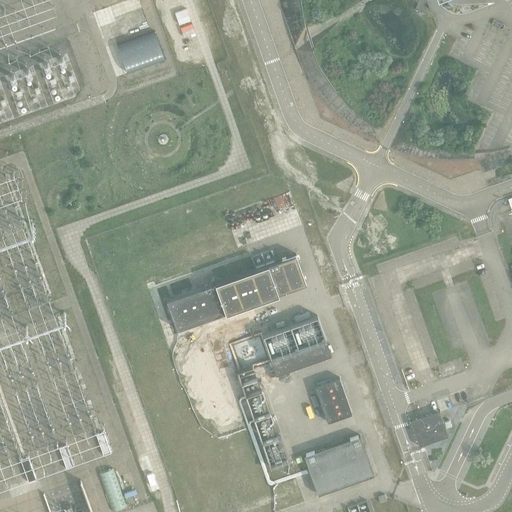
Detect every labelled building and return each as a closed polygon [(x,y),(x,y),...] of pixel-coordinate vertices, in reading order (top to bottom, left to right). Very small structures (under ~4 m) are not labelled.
[(156,30),(117,41),(126,71),(165,60),(156,30)] [(213,284),(166,300),(177,329),(223,312),(225,312),(278,293),(305,283),(304,280),(303,277),(298,261),(296,257),(295,255),(282,259),(268,264),(215,283),(213,284)] [(260,337),(232,346),(240,370),(268,361),(260,337)] [(272,360),(271,360),(275,374),(331,355),(328,347),(326,341),(299,350),(272,360)] [(256,419),(270,414),(258,378),(250,381),(248,377),(242,379),(245,387),(256,419)] [(328,425),(353,416),(340,380),(316,389),(328,425)] [(437,431),(445,428),(441,416),(434,418),(434,417),(433,417),(432,415),(415,421),(422,440),(439,435),(437,431)] [(96,434),(103,455),(110,453),(103,432),(96,434)] [(373,474),(359,435),(304,454),(318,494),(373,474)] [(66,468),(73,466),(66,445),(59,447),(66,468)] [(113,468),(98,473),(112,511),(125,506),(113,468)] [(384,494),(378,497),(380,502),(386,500),(384,494)]
